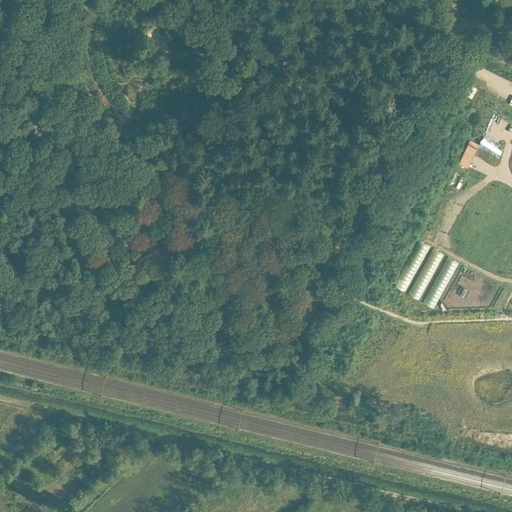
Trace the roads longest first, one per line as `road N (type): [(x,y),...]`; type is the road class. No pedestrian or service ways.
road 1 (track): [(0,397),(474,511)]
road 2 (track): [(399,128),(457,11)]
